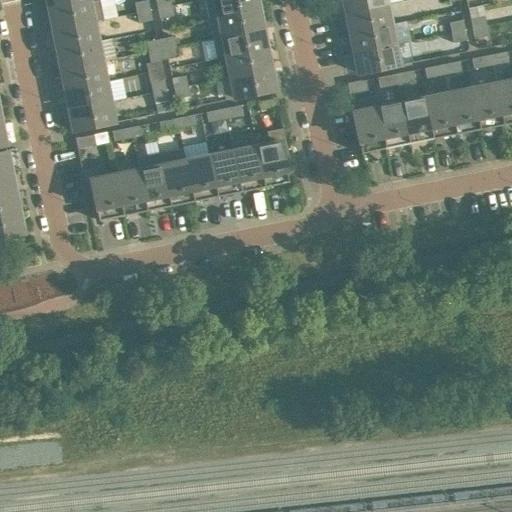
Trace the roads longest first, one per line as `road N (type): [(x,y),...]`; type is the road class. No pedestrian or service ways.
road 1 (residential): [(11,0),(60,242),(74,264),(105,268),(313,225),(335,211)]
road 2 (residential): [(335,211),(292,0)]
road 3 (residential): [(335,211),(511,175)]
